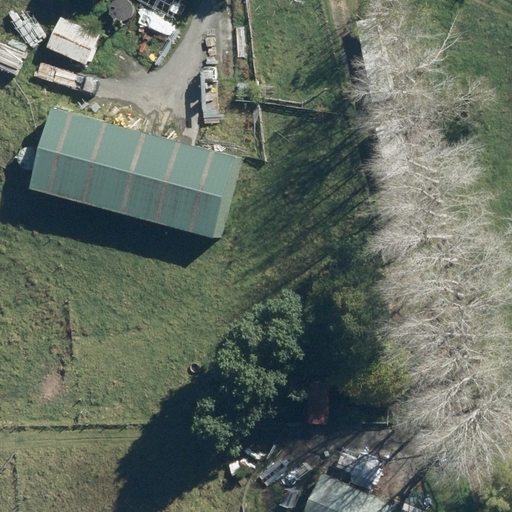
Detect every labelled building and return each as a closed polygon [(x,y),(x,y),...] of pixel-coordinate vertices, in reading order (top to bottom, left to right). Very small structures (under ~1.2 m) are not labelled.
[(65,7),(48,40),(89,62),(106,28),(65,7)] [(63,107),(42,191),(226,237),(248,154),(63,107)] [(358,390),(397,392),(398,371),(360,368),(358,390)] [(310,421),(332,423),(336,378),(314,376),(310,421)] [(330,472),(313,511),(397,511),(402,501),(330,472)] [(421,511),(424,480),(409,479),(406,511),(421,511)] [(462,511),(460,492),(445,495),(447,511),(462,511)]
